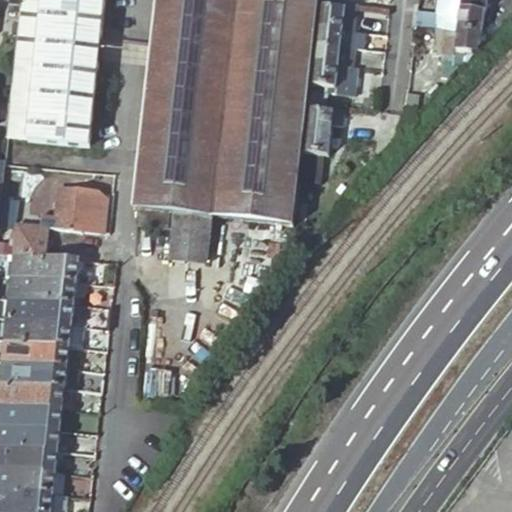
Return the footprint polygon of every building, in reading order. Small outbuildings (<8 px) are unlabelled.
[(106,0),(21,0),(6,140),(91,148),(106,0)] [(157,0),(135,211),(140,212),(138,228),(170,231),(171,215),(179,216),(213,220),(248,223),(247,240),(292,245),(319,0),(157,0)] [(335,0),(321,0),(319,26),(343,29),(343,32),(355,33),(358,6),(335,2),(335,0)] [(418,13),(417,27),(436,29),(457,32),(458,32),(462,0),(446,0),(444,15),(418,13)] [(462,0),(458,32),(483,35),(488,0),(485,0),(462,0)] [(505,11),(511,18),(511,0),(502,0),(498,4),(505,11)] [(493,23),(500,30),(511,18),(505,11),(493,23)] [(343,29),(319,26),(317,44),(341,47),(356,49),(362,50),(364,34),(355,33),(343,32),(343,29)] [(433,55),(445,56),(445,54),(444,54),(446,38),(457,39),(458,32),(457,32),(436,29),(433,55)] [(465,54),(474,56),(481,48),(483,35),(458,32),(457,39),(446,38),(444,54),(445,54),(445,56),(442,79),(446,79),(463,63),(465,54)] [(354,67),(356,49),(341,47),(317,44),(315,61),(339,64),(339,65),(354,67)] [(315,61),(313,84),(328,86),(327,91),(336,92),(339,65),(339,64),(315,61)] [(354,67),(339,65),(336,92),(336,93),(355,95),(358,68),(354,67)] [(305,154),(326,156),(328,157),(332,126),(343,127),(345,111),(334,110),(333,112),(310,109),(305,154)] [(305,154),(302,184),(322,187),(326,156),(305,154)] [(84,233),(87,211),(89,192),(59,189),(57,215),(47,213),(45,226),(19,223),(15,253),(48,257),(51,228),(84,233)] [(84,233),(106,235),(109,213),(87,211),(84,233)] [(213,220),(179,216),(174,264),(209,267),(213,220)] [(81,262),(48,257),(15,253),(12,277),(76,285),(78,285),(81,262)] [(76,306),(78,285),(76,285),(12,277),(9,298),(76,306)] [(76,306),(9,298),(7,319),(73,327),(76,306)] [(7,319),(5,340),(40,344),(71,348),(73,327),(7,319)] [(5,340),(2,361),(69,369),(69,367),(71,348),(40,344),(5,340)] [(0,381),(41,386),(66,389),(69,369),(2,361),(0,377),(0,381)] [(0,402),(42,408),(64,410),(66,389),(41,386),(0,381),(0,402)] [(0,425),(43,430),(61,432),(63,420),(64,410),(42,408),(0,402),(0,425)] [(0,446),(32,450),(59,453),(61,432),(43,430),(0,425),(0,446)] [(0,467),(32,471),(57,474),(59,453),(32,450),(0,446),(0,467)] [(0,489),(21,492),(54,496),(57,474),(32,471),(0,467),(0,489)] [(52,511),(54,496),(21,492),(0,489),(0,511),(52,511)]
